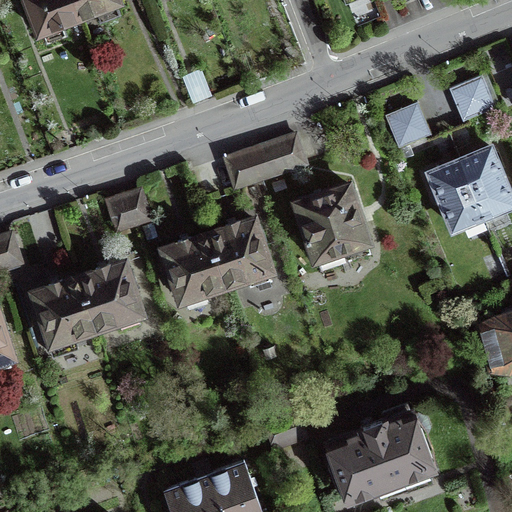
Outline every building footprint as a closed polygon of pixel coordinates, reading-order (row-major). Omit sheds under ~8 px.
[(61,22),(79,15),(72,0),(26,0),(39,31),(42,30),(47,41),(66,34),(61,22)] [(72,0),(79,15),(96,9),(100,20),(120,13),(115,1),(118,0),(72,0)] [(449,87),(464,120),(495,106),(482,73),(449,87)] [(399,146),(430,133),(417,100),(385,114),(399,146)] [(268,142),(253,147),(262,176),(305,161),(296,133),(268,142)] [(460,158),(483,214),(511,201),(511,198),(490,146),(460,158)] [(262,176),(253,147),(237,152),(246,181),(262,176)] [(483,214),(460,158),(430,171),(453,226),(483,214)] [(298,200),(318,262),(369,245),(348,183),(298,200)] [(149,217),(140,188),(124,193),(134,222),(149,217)] [(118,227),(134,222),(124,193),(108,198),(118,227)] [(209,233),(226,282),(247,275),(250,284),(270,278),(266,268),(270,267),(253,218),(240,223),(239,220),(225,225),(226,227),(209,233)] [(20,261),(11,231),(0,234),(0,252),(4,266),(20,261)] [(204,289),(226,282),(209,233),(193,238),(192,236),(178,241),(178,243),(165,248),(181,296),(184,295),(188,305),(207,298),(204,289)] [(96,270),(80,276),(96,325),(118,318),(121,327),(140,321),(137,311),(140,310),(124,261),(110,266),(109,263),(95,268),(96,270)] [(78,347),(74,333),(96,325),(80,276),(63,281),(62,279),(48,283),(49,286),(36,290),(52,339),(48,340),(53,355),(78,347)] [(479,325),(490,366),(497,368),(507,365),(511,360),(510,357),(511,356),(511,309),(489,316),(479,325)] [(0,367),(11,364),(8,355),(11,354),(0,321),(0,367)] [(407,402),(381,411),(384,417),(359,426),(361,430),(330,441),(350,495),(376,485),(380,497),(433,479),(428,465),(430,464),(419,435),(426,433),(429,424),(426,415),(418,411),(411,413),(407,402)] [(275,446),(307,435),(297,409),(265,420),(275,446)] [(174,511),(263,511),(244,459),(165,487),(174,511)]
